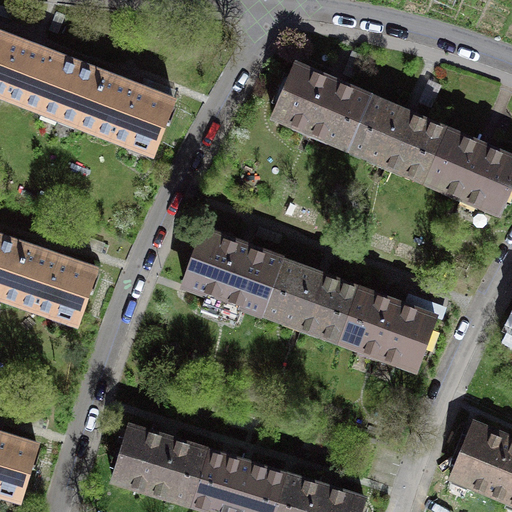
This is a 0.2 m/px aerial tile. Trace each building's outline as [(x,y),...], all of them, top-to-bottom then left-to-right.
[(0,14),(9,18),(12,10),(0,5),(0,14)] [(48,30),(58,34),(66,15),(56,11),(48,30)] [(59,119),(82,58),(36,40),(0,26),(0,96),(40,112),(39,115),(55,121),(56,118),(59,119)] [(127,75),(82,58),(59,119),(58,122),(73,128),(74,125),(129,146),(128,149),(147,156),(148,153),(154,155),(177,94),(175,94),(176,90),(144,77),(143,81),(127,75)] [(349,149),(371,98),(339,85),(340,83),(334,80),(327,77),(326,79),(295,66),(273,116),(349,149)] [(424,181),(445,130),(414,117),(415,115),(409,112),(402,109),(401,111),(371,98),(349,149),(424,181)] [(476,144),(445,130),(424,181),(499,213),(511,183),(511,158),(490,149),(490,147),(484,144),(477,141),(476,144)] [(46,245),(3,231),(0,239),(0,298),(53,316),(50,323),(69,329),(72,323),(79,325),(99,263),(46,245)] [(263,314),(263,313),(282,261),(283,260),(263,253),(265,250),(254,246),(253,248),(244,245),(236,242),(237,239),(226,236),(225,239),(205,231),(185,285),(205,292),(199,308),(238,323),(244,307),(263,314)] [(313,273),(282,261),(263,313),(340,341),(359,290),(327,278),(328,276),(321,273),(314,271),(313,273)] [(390,301),(359,290),(340,341),(416,369),(435,318),(404,306),(404,304),(398,302),(391,299),(390,301)] [(473,424),(451,477),(453,477),(454,474),(470,481),(469,484),(511,501),(511,442),(505,440),(506,437),(473,424)] [(192,503),(208,451),(168,439),(129,427),(113,479),(192,503)] [(0,433),(0,487),(17,493),(15,497),(21,499),(37,445),(0,433)] [(247,463),(208,451),(192,503),(220,511),(274,511),(285,475),(247,463)] [(325,487),(285,475),(274,511),(359,511),(364,499),(325,487)]
